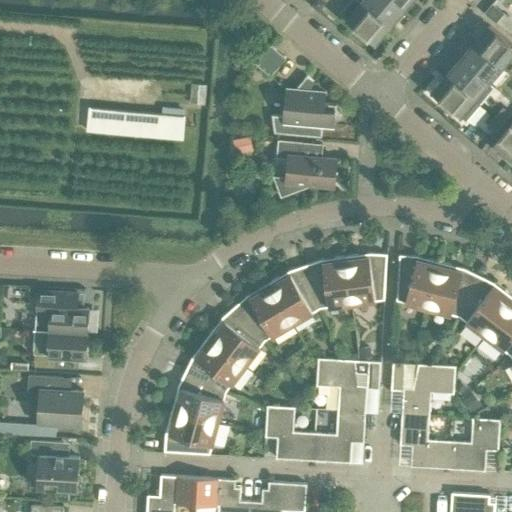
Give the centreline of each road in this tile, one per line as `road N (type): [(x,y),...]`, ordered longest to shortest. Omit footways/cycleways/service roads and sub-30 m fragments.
road 1 (residential): [(385,476),(120,461)]
road 2 (residential): [(184,285),(276,224),(327,210),(397,206)]
road 3 (residential): [(120,461),(137,372),(184,285)]
road 4 (residential): [(0,264),(128,272),(184,285)]
road 5 (residential): [(383,94),(272,0)]
road 6 (residential): [(483,179),(383,94)]
road 7 (residential): [(511,484),(385,476)]
road 8 (residential): [(383,94),(464,0)]
